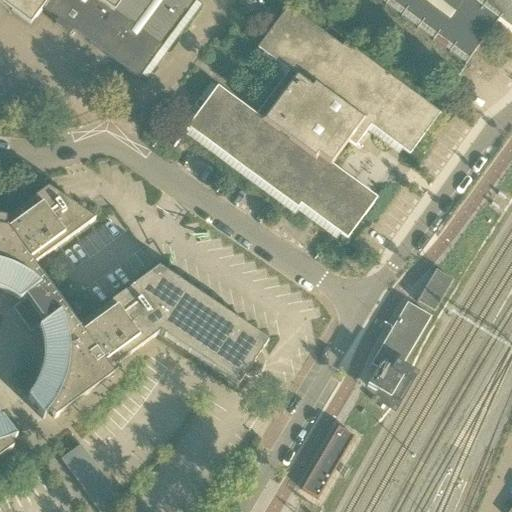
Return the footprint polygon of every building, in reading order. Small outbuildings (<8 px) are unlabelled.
[(0,0),(0,3),(30,26),(42,9),(89,44),(138,81),(197,0),(0,0)] [(464,0),(378,0),(485,78),(511,40),(511,0),(485,0),(478,10),(464,0)] [(440,114),(346,45),(343,49),(288,8),(258,49),(289,72),(256,116),(217,88),(187,129),(298,210),(300,206),(347,240),(377,199),(330,165),(347,142),(355,148),(371,127),(410,155),(440,114)] [(0,292),(4,294),(12,298),(19,304),(11,310),(30,336),(39,330),(41,339),(42,348),(42,357),(41,366),(39,375),(36,384),(32,393),(28,400),(43,421),(48,415),(54,421),(113,378),(109,372),(159,335),(238,388),(246,376),(250,377),(252,377),(255,377),(257,376),(259,375),(262,371),(263,368),(264,365),(264,363),(263,361),(262,358),(260,355),(268,343),(158,270),(77,329),(70,319),(33,267),(94,222),(47,190),(5,221),(0,220),(0,292)] [(436,272),(417,304),(434,315),(454,282),(436,272)] [(431,319),(414,309),(407,305),(371,366),(377,370),(367,387),(389,400),(401,380),(396,377),(431,319)] [(0,460),(12,451),(9,443),(16,440),(1,420),(0,420),(0,460)] [(338,429),(302,491),(318,501),(354,438),(338,429)] [(97,511),(112,511),(123,505),(81,446),(63,459),(61,461),(97,511)]
